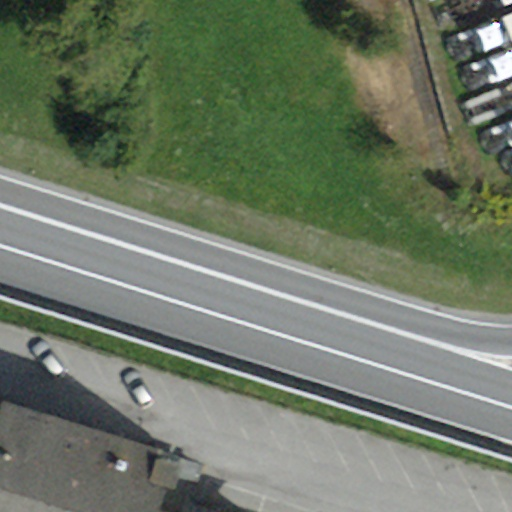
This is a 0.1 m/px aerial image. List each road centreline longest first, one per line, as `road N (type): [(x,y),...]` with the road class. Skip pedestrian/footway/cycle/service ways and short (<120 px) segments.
road 1 (primary): [(511,407),(0,247)]
road 2 (unclassified): [(511,339),(457,337),(0,194)]
